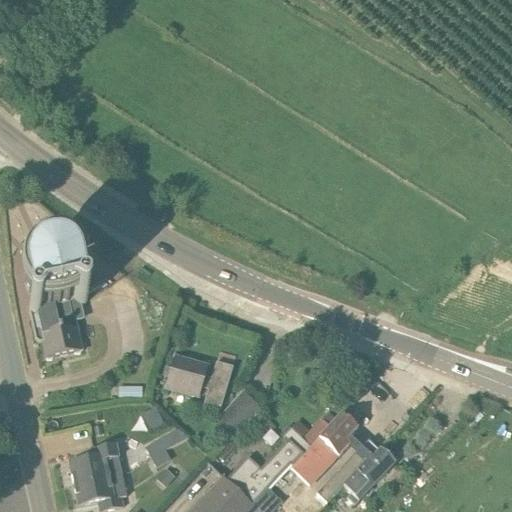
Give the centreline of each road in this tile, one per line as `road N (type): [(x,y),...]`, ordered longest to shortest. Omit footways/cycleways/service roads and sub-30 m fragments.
road 1 (secondary): [(223,273),(511,388)]
road 2 (secondary): [(223,273),(142,233),(0,132)]
road 3 (residential): [(43,507),(0,319)]
